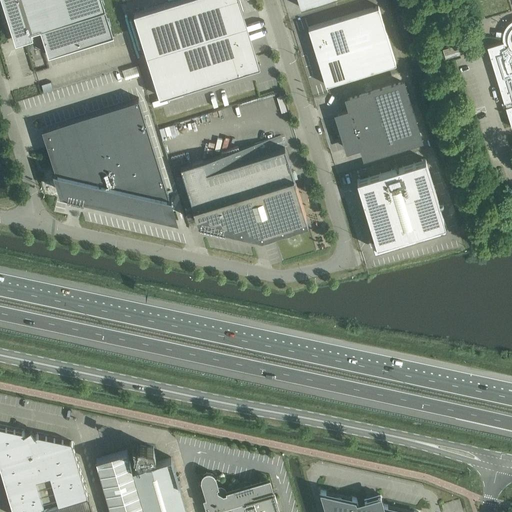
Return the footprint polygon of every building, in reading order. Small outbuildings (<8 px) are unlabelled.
[(103,0),(2,0),(14,37),(16,44),(33,38),(31,32),(41,29),(49,55),(114,34),(106,8),(103,0)] [(260,65),(239,0),(173,0),(134,12),(158,92),(160,96),(260,65)] [(378,5),(314,25),(319,41),(313,43),(324,77),(330,75),(332,82),(396,62),(378,5)] [(511,19),(511,20),(509,22),(507,24),(505,27),(504,29),(503,32),(502,35),(502,38),(502,41),(487,46),(504,102),(505,101),(506,106),(505,106),(511,127),(511,126),(511,19)] [(365,156),(420,139),(402,81),(347,98),(351,110),(337,114),(339,121),(337,121),(339,128),(336,128),(337,129),(341,128),(348,148),(361,144),(365,156)] [(169,196),(140,101),(138,97),(66,120),(42,127),(47,146),(54,170),(53,169),(53,171),(58,172),(60,172),(65,191),(172,215),(166,196),(171,197),(171,196),(169,196)] [(195,212),(206,208),(207,214),(246,223),(268,216),(272,227),(283,224),(306,217),(281,135),(180,166),(195,212)] [(357,179),(377,244),(445,223),(425,158),(357,179)] [(56,511),(54,505),(33,434),(24,432),(23,431),(0,425),(0,465),(13,511),(56,511)] [(33,434),(54,505),(56,511),(92,511),(73,443),(71,441),(37,433),(35,435),(33,434)] [(134,449),(139,466),(145,464),(144,459),(156,455),(153,447),(140,444),(134,449)] [(96,458),(111,511),(146,511),(133,467),(132,468),(127,449),(96,458)] [(186,511),(171,456),(145,464),(139,466),(133,467),(146,511),(186,511)] [(221,486),(218,485),(216,486),(212,474),(211,473),(209,472),(207,472),(205,473),(203,475),(203,477),(203,479),(199,480),(201,480),(206,497),(203,498),(205,505),(208,504),(210,510),(207,511),(280,511),(274,491),(272,492),(271,489),(273,489),(273,488),(271,489),(268,479),(227,491),(227,490),(225,488),(221,486)] [(418,511),(414,510),(413,511),(411,511),(387,507),(388,505),(383,504),(380,494),(377,495),(378,495),(377,497),(368,500),(367,499),(366,498),(364,499),(364,500),(358,502),(356,498),(352,497),(351,499),(325,493),(326,491),(320,490),(326,511),(418,511)]
